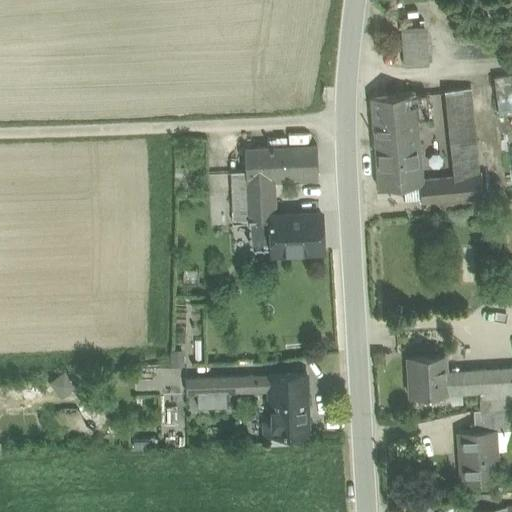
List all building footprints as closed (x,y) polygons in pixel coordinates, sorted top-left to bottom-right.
[(424,24),(402,25),(404,65),(426,64),(424,24)] [(511,106),(511,71),(491,72),(492,107),(511,106)] [(473,86),(460,87),(467,174),(480,173),(473,86)] [(460,87),(445,89),(452,175),(467,174),(460,87)] [(426,91),(371,97),(378,188),(420,183),(434,182),(434,177),(426,91)] [(316,145),(243,148),(244,173),(245,173),(246,177),(272,176),(272,178),(317,177),(316,145)] [(244,173),(227,174),(229,227),(247,226),(247,221),(246,177),(245,173),(244,173)] [(482,195),(480,173),(467,174),(452,175),(434,177),(434,182),(436,198),(482,195)] [(272,176),(246,177),(247,221),(261,220),(261,226),(273,225),(272,219),(274,219),(272,178),(272,176)] [(422,199),(436,198),(434,182),(420,183),(422,199)] [(274,219),(272,219),(273,225),(261,226),(255,226),(256,252),(320,249),(318,217),(274,219)] [(443,354),(409,356),(410,372),(407,372),(409,396),(446,393),(446,392),(461,391),(459,369),(444,370),(443,354)] [(511,365),(459,369),(461,391),(479,390),(480,408),(504,407),(511,406),(511,365)] [(49,379),(59,395),(74,384),(63,369),(49,379)] [(306,373),(269,374),(270,391),(269,391),(270,421),(264,421),(264,435),(271,435),(289,434),(308,434),(306,373)] [(187,393),(269,391),(270,391),(269,374),(186,377),(187,393)] [(480,408),(473,408),(474,421),(506,419),(504,407),(480,408)] [(474,421),(469,421),(470,430),(458,431),(461,478),(497,476),(494,428),(506,427),(506,419),(474,421)] [(289,434),(271,435),(271,444),(290,444),(289,434)]
